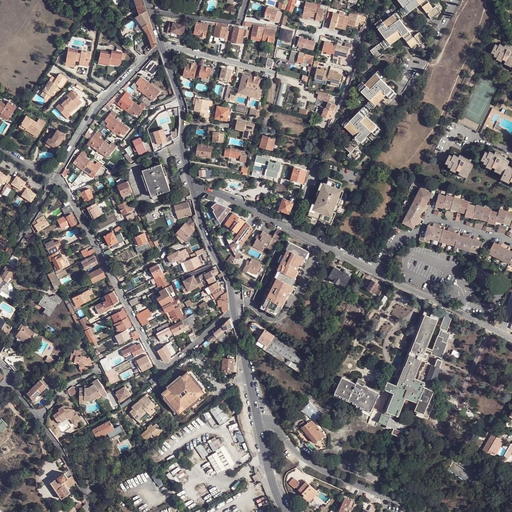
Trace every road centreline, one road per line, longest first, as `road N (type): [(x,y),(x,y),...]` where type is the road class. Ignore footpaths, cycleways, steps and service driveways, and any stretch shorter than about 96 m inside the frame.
road 1 (primary): [(482,0),(324,315),(138,511)]
road 2 (residential): [(233,310),(161,370),(58,175)]
road 3 (residential): [(290,230),(511,338)]
road 4 (residential): [(290,230),(364,30)]
road 5 (residential): [(428,511),(325,472),(272,426),(259,427)]
road 6 (residential): [(160,44),(101,103),(58,175)]
road 7 (unclassified): [(9,374),(94,511)]
road 8 (tertiary): [(193,189),(181,142),(183,110),(160,44)]
road 9 (tertiary): [(233,310),(193,189)]
